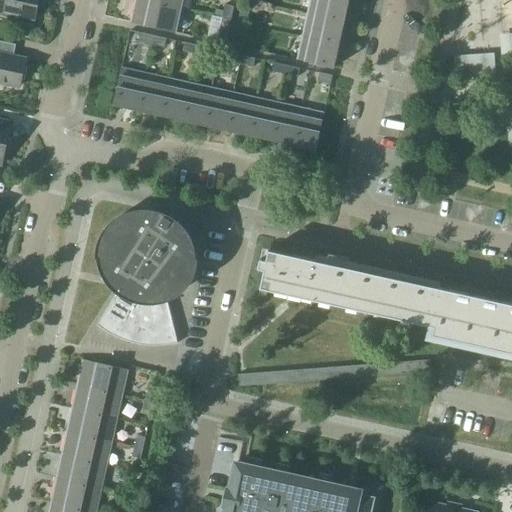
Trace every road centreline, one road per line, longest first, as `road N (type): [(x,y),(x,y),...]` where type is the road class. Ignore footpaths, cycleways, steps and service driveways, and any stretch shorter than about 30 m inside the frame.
road 1 (residential): [(511,247),(350,210),(398,0)]
road 2 (unclassified): [(212,402),(511,472)]
road 3 (residential): [(67,148),(45,188),(0,402)]
road 4 (unclassified): [(250,171),(206,382),(212,402)]
road 5 (residential): [(250,171),(165,151),(132,162),(67,148)]
road 6 (residential): [(67,148),(59,104),(82,0)]
